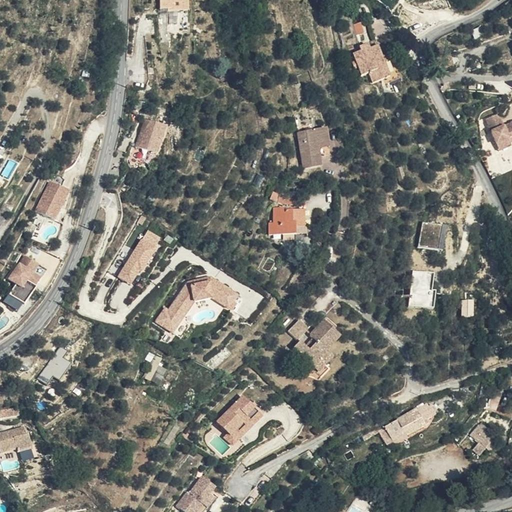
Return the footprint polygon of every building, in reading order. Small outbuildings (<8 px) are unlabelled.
[(157,0),(158,9),(186,8),(186,0),(157,0)] [(366,38),(357,42),(356,39),(348,42),(350,46),(342,51),(351,69),(360,67),(364,77),(373,73),(376,79),(391,71),(379,46),(371,49),(366,38)] [(430,54),(434,66),(446,63),(443,51),(430,54)] [(480,114),(484,124),(496,118),(492,109),(480,114)] [(511,116),(498,123),(496,118),(484,124),(491,140),(503,135),(505,139),(511,135),(511,116)] [(140,126),(160,134),(162,129),(141,122),(140,126)] [(313,141),(323,139),(320,124),(291,131),(299,166),(317,163),(316,155),(313,141)] [(152,157),(160,134),(140,126),(132,151),(152,157)] [(503,135),(491,140),(495,147),(506,142),(505,139),(503,135)] [(325,148),(323,139),(313,141),(316,155),(322,153),(325,148)] [(47,222),(62,192),(43,181),(28,212),(47,222)] [(0,200),(0,208),(4,211),(9,202),(6,197),(3,202),(0,200)] [(285,197),(272,197),(271,199),(271,206),(285,206),(285,197)] [(295,211),(265,210),(267,225),(262,225),(263,239),(297,235),(295,211)] [(443,248),(444,223),(420,223),(420,248),(443,248)] [(147,232),(121,272),(133,279),(137,271),(140,273),(154,251),(152,249),(158,239),(147,232)] [(39,271),(18,255),(0,278),(8,284),(0,293),(14,305),(39,271)] [(410,308),(433,307),(432,271),(410,271),(410,308)] [(121,272),(117,278),(129,285),(133,279),(121,272)] [(228,309),(237,296),(210,277),(188,281),(168,309),(165,307),(155,320),(166,327),(175,314),(181,318),(194,301),(212,297),(228,309)] [(464,309),(454,309),(454,324),(464,324),(464,309)] [(341,330),(325,313),(309,331),(312,334),(315,337),(303,350),(300,346),(294,341),(286,349),(309,370),(319,357),(325,363),(334,353),(326,345),(341,330)] [(181,318),(175,314),(166,327),(172,332),(181,318)] [(292,339),(303,326),(294,318),(283,331),(292,339)] [(312,334),(300,346),(303,350),(315,337),(312,334)] [(59,346),(37,378),(47,385),(53,376),(58,379),(70,362),(62,357),(66,351),(59,346)] [(319,357),(309,370),(314,375),(325,363),(319,357)] [(151,388),(159,377),(153,372),(145,383),(151,388)] [(207,430),(218,441),(220,443),(223,440),(226,443),(236,432),(235,431),(239,426),(241,428),(250,420),(234,404),(207,430)] [(0,418),(14,415),(11,407),(0,409),(0,418)] [(375,435),(382,446),(396,438),(398,443),(417,433),(415,428),(423,423),(418,414),(409,419),(408,417),(375,435)] [(220,443),(218,441),(215,444),(223,452),(253,423),(250,420),(241,428),(239,426),(235,431),(236,432),(226,443),(223,440),(220,443)] [(17,453),(32,446),(30,440),(20,427),(0,435),(0,457),(15,449),(17,453)] [(480,450),(492,437),(485,428),(481,431),(483,435),(474,444),(480,450)] [(396,438),(382,446),(385,450),(398,443),(396,438)] [(34,452),(32,446),(17,453),(19,458),(34,452)] [(197,511),(202,505),(211,494),(216,486),(204,477),(189,494),(187,492),(175,508),(180,511),(197,511)] [(369,483),(374,496),(383,494),(378,480),(369,483)] [(216,498),(211,494),(202,505),(208,509),(216,498)] [(383,494),(374,496),(376,506),(386,503),(383,494)]
